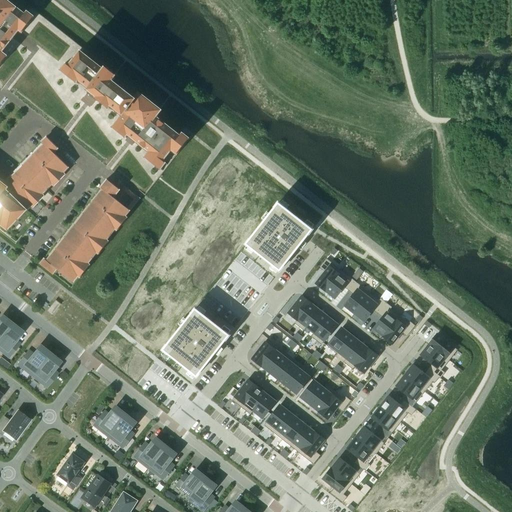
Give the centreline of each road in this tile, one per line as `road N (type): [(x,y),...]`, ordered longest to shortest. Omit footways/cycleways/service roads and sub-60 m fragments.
road 1 (residential): [(177,511),(49,415)]
road 2 (residential): [(234,357),(341,441)]
road 3 (residential): [(284,511),(178,429)]
road 4 (residential): [(296,278),(399,360)]
